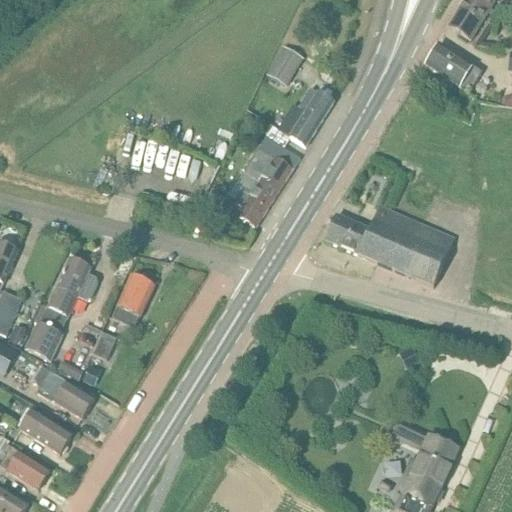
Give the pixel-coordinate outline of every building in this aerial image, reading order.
[(466,0),(449,30),(471,43),(497,0),(466,0)] [(425,69),(442,80),(444,81),(442,84),(451,90),(453,87),(466,94),(479,72),(456,58),(439,47),(425,69)] [(301,61),(283,50),(268,76),(285,86),(301,61)] [(306,115),(289,141),(305,151),(334,105),(318,95),(318,96),(311,92),(299,111),(306,115)] [(257,121),(245,116),(241,124),(252,129),(257,121)] [(266,141),(248,169),(237,186),(245,191),(236,205),(244,210),(238,219),(256,230),(300,162),(266,141)] [(326,244),(377,267),(433,291),(454,242),(380,210),(370,233),(337,218),(326,244)] [(0,246),(0,292),(3,287),(18,254),(0,246)] [(70,263),(51,302),(47,312),(42,309),(33,325),(38,328),(24,355),(50,366),(63,339),(60,338),(72,312),(77,301),(88,305),(97,286),(96,282),(88,278),(90,273),(70,263)] [(111,322),(134,333),(154,290),(132,279),(111,322)] [(3,296),(0,302),(0,337),(6,340),(22,304),(3,296)] [(20,349),(27,333),(16,329),(9,344),(20,349)] [(106,364),(117,342),(101,336),(91,358),(106,364)] [(0,364),(2,366),(3,364),(9,367),(17,353),(8,349),(6,351),(0,347),(0,364)] [(413,352),(400,358),(407,373),(420,367),(413,352)] [(45,401),(65,413),(82,423),(95,403),(78,392),(57,380),(57,381),(50,377),(53,372),(35,363),(28,376),(51,391),(45,401)] [(62,364),(58,372),(79,384),(84,376),(62,364)] [(90,369),(83,384),(95,390),(102,375),(90,369)] [(73,438),(56,428),(33,414),(20,434),(34,442),(34,443),(43,448),(60,459),(73,438)] [(412,464),(403,482),(399,493),(405,495),(397,511),(432,511),(450,470),(458,452),(429,439),(417,466),(412,464)] [(0,468),(0,469),(21,483),(38,493),(50,474),(33,463),(8,448),(5,455),(8,456),(0,468)] [(0,511),(26,511),(29,508),(12,497),(0,490),(0,511)]
